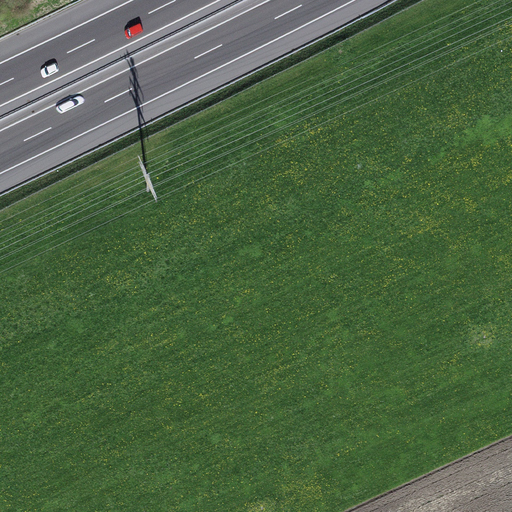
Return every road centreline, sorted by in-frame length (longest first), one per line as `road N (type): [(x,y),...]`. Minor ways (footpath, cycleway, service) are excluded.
road 1 (motorway): [(0,158),(325,0)]
road 2 (motorway): [(161,0),(0,78)]
